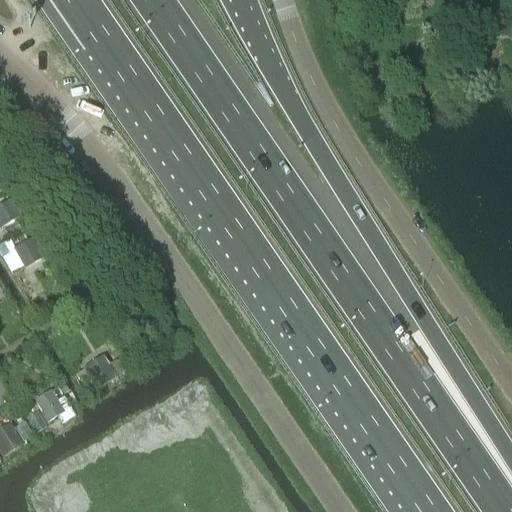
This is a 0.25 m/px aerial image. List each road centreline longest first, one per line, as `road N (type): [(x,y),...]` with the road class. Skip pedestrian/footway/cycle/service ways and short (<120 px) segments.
road 1 (motorway): [(74,0),(429,511)]
road 2 (motorway): [(504,511),(152,0)]
road 3 (tertiary): [(343,511),(107,168),(0,55)]
road 4 (motorway): [(511,485),(426,325),(263,59),(237,0)]
road 5 (tertiary): [(511,386),(334,123),(282,0)]
